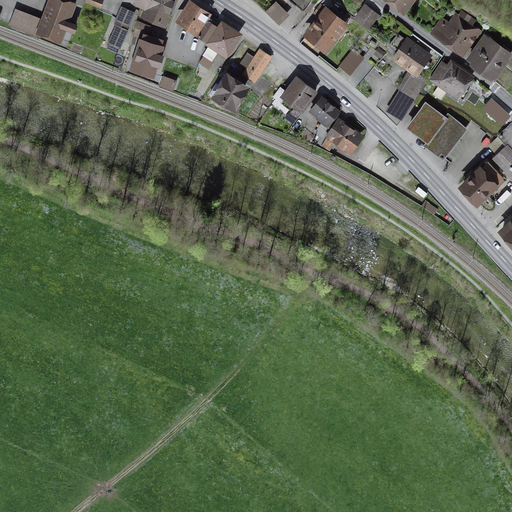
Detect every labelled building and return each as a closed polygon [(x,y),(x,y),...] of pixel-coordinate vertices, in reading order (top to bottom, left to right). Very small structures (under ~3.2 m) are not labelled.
[(53,0),(45,21),(17,11),(11,25),(40,35),(41,31),(58,37),(62,26),(73,30),(76,24),(64,20),(70,4),(60,0),(53,0)] [(139,0),(138,3),(148,7),(143,17),(148,19),(149,16),(166,24),(176,3),(172,1),(172,0),(139,0)] [(291,0),(303,10),(312,0),(291,0)] [(393,0),(403,8),(409,0),(393,0)] [(191,3),(180,19),(195,29),(193,32),(206,40),(215,27),(202,19),(207,13),(191,3)] [(344,24),(320,4),(313,12),(320,17),(319,19),(317,17),(312,23),(315,25),(307,34),(325,48),(344,24)] [(272,6),(266,12),(278,24),(284,18),(272,6)] [(365,6),(356,17),(368,27),(377,15),(365,6)] [(122,8),(117,19),(128,24),(133,13),(122,8)] [(442,18),(433,30),(460,50),(477,27),(472,24),(474,20),(461,10),(451,24),(442,18)] [(141,43),(134,67),(151,73),(154,62),(159,64),(162,56),(157,54),(161,40),(147,35),(150,26),(137,21),(134,35),(143,38),(142,42),(140,42),(140,43),(141,43)] [(209,45),(205,51),(213,56),(220,45),(227,50),(238,34),(219,22),(206,43),(209,45)] [(411,70),(412,71),(416,73),(429,55),(407,40),(410,37),(399,30),(388,42),(399,50),(394,57),(411,70)] [(119,47),(123,37),(114,33),(109,43),(119,47)] [(486,36),(469,58),(475,62),(474,63),(490,75),(504,56),(507,59),(511,54),(492,39),(491,40),(486,36)] [(353,49),(339,66),(349,74),(363,57),(353,49)] [(259,50),(243,73),(246,75),(248,73),(256,79),(270,57),(259,50)] [(440,63),(429,79),(455,97),(470,75),(453,63),(449,69),(440,63)] [(391,103),(406,112),(425,81),(416,73),(412,71),(391,103)] [(175,81),(163,76),(160,85),(172,90),(175,81)] [(235,103),(245,87),(227,76),(214,98),(235,112),(239,106),(235,103)] [(275,98),(273,102),(283,109),(285,106),(298,116),(315,93),(298,80),(288,93),(280,87),(273,96),(275,98)] [(483,104),(502,122),(511,111),(492,93),(483,104)] [(321,98),(311,110),(317,116),(316,117),(328,127),(339,113),(321,98)] [(426,105),(409,126),(428,140),(445,119),(426,105)] [(426,144),(442,157),(464,128),(447,115),(445,119),(428,140),(426,144)] [(329,148),(334,142),(344,150),(346,146),(350,149),(359,136),(338,121),(334,128),(331,126),(327,132),(325,131),(317,142),(329,148)] [(511,122),(498,135),(506,144),(492,157),(511,178),(511,122)] [(487,162),(463,186),(477,201),(501,177),(487,162)] [(511,221),(502,230),(511,241),(511,221)]
